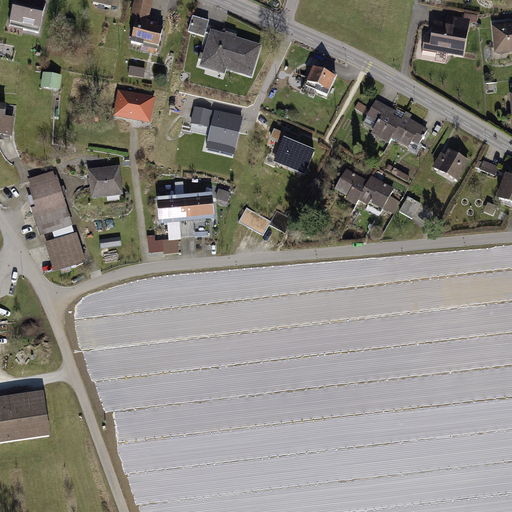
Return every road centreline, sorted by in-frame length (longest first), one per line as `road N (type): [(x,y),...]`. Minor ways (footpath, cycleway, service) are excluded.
road 1 (secondary): [(285,28),(368,65),(511,149)]
road 2 (unclassified): [(49,301),(125,511)]
